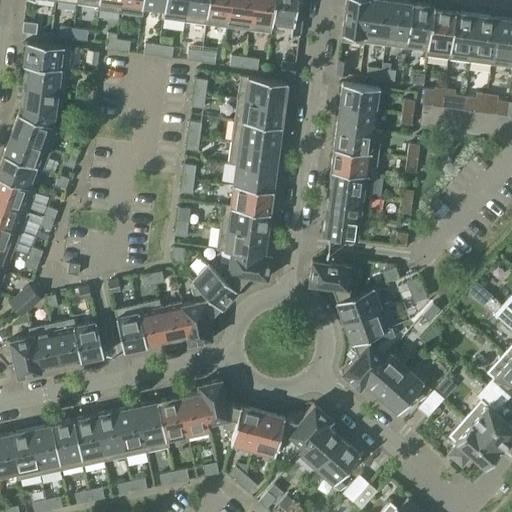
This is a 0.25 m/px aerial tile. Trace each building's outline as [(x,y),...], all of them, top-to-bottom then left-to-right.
[(96,9),(97,9),(98,0),(76,0),(76,3),(97,6),(96,9)] [(98,0),(97,9),(119,12),(120,0),(98,0)] [(120,0),(119,12),(140,15),(142,0),(120,0)] [(161,18),(162,18),(164,0),(142,0),(140,15),(142,15),(143,8),(162,10),(161,18)] [(164,0),(162,18),(184,21),(186,0),(164,0)] [(186,0),(184,21),(205,24),(208,0),(186,0)] [(208,0),(205,24),(226,27),(229,0),(208,0)] [(229,0),(226,27),(248,29),(251,0),(229,0)] [(251,0),(248,29),(269,32),(273,0),(251,0)] [(273,0),(269,32),(270,32),(272,22),(290,24),(289,34),(299,35),(303,1),(299,0),(273,0)] [(344,0),(339,40),(362,44),(367,0),(344,0)] [(364,42),(384,44),(389,0),(367,0),(362,44),(363,44),(364,42)] [(389,0),(384,44),(405,47),(411,2),(395,0),(389,0)] [(425,55),(426,55),(433,5),(411,2),(405,47),(425,50),(425,55)] [(426,55),(447,58),(454,11),(433,8),(434,5),(433,5),(426,55)] [(447,58),(469,61),(475,14),(454,11),(447,58)] [(469,61),(490,64),(496,17),(475,14),(469,61)] [(490,64),(511,67),(511,65),(511,18),(496,17),(490,64)] [(37,22),(23,21),(21,32),(35,33),(37,22)] [(58,36),(72,38),(73,27),(59,25),(58,36)] [(73,27),(72,38),(86,40),(87,29),(73,27)] [(114,50),(114,49),(116,38),(116,34),(107,32),(105,49),(114,50)] [(116,38),(114,49),(128,51),(130,40),(116,38)] [(25,40),(22,63),(67,69),(70,46),(25,40)] [(143,53),(157,55),(158,44),(144,42),(143,53)] [(158,44),(157,55),(171,57),(172,46),(158,44)] [(186,59),(200,61),(201,50),(187,48),(186,59)] [(85,61),(96,62),(98,51),(87,49),(85,61)] [(201,50),(200,61),(214,62),(216,52),(201,50)] [(229,65),(243,67),(244,56),(230,54),(229,65)] [(244,56),(243,67),(257,69),(258,58),(244,56)] [(335,73),(346,74),(348,60),(337,59),(335,73)] [(279,72),(293,74),(295,63),(281,61),(279,72)] [(25,65),(22,84),(65,90),(67,69),(22,63),(22,64),(25,65)] [(365,77),(379,79),(381,68),(367,66),(365,77)] [(381,68),(379,79),(393,80),(395,70),(381,68)] [(408,82),(422,84),(424,74),(410,72),(408,82)] [(239,75),(236,97),(283,103),(286,81),(239,75)] [(196,78),(194,92),(205,93),(207,79),(196,78)] [(82,82),(81,94),(92,96),(93,84),(82,82)] [(341,82),(338,104),(376,109),(379,87),(341,82)] [(19,107),(17,113),(57,128),(58,126),(51,124),(54,116),(57,91),(64,92),(65,90),(22,84),(19,107)] [(424,87),(422,104),(431,105),(433,89),(424,87)] [(205,93),(194,92),(192,106),(203,107),(205,93)] [(92,96),(81,94),(79,106),(90,108),(92,96)] [(451,108),(462,109),(464,95),(453,94),(451,108)] [(464,95),(462,109),(473,111),(475,97),(464,95)] [(236,97),(233,119),(280,125),(283,103),(236,97)] [(403,98),(401,110),(412,112),(414,100),(403,98)] [(494,113),(505,115),(507,101),(496,99),(494,113)] [(338,104),(335,126),(381,132),(381,130),(373,129),(376,109),(338,104)] [(412,112),(401,110),(399,122),(410,124),(412,112)] [(17,113),(10,134),(50,148),(57,128),(17,113)] [(233,119),(230,140),(278,146),(280,125),(233,119)] [(190,120),(188,134),(199,136),(201,122),(190,120)] [(335,126),(333,147),(378,153),(381,132),(335,126)] [(42,168),(50,148),(10,134),(2,154),(35,166),(42,168)] [(199,136),(188,134),(186,148),(197,150),(199,136)] [(230,140),(228,161),(275,168),(278,146),(230,140)] [(408,143),(406,157),(417,158),(418,144),(408,143)] [(69,144),(65,154),(76,158),(79,148),(69,144)] [(333,147),(330,169),(375,175),(378,153),(333,147)] [(2,154),(0,159),(0,176),(35,189),(35,188),(28,185),(35,166),(2,154)] [(76,158),(65,154),(62,164),(72,167),(76,158)] [(417,158),(406,157),(404,171),(415,172),(417,158)] [(235,164),(232,184),(272,189),(275,168),(228,161),(227,163),(235,164)] [(184,163),(182,177),(193,179),(195,165),(184,163)] [(330,169),(327,190),(369,196),(372,175),(375,176),(375,175),(330,169)] [(54,184),(65,187),(68,178),(58,174),(54,184)] [(0,176),(0,199),(27,209),(35,189),(0,176)] [(193,179),(182,177),(180,191),(191,193),(193,179)] [(222,203),(222,205),(269,211),(272,189),(232,184),(230,204),(222,203)] [(402,188),(400,200),(411,201),(412,190),(402,188)] [(327,190),(324,212),(366,217),(369,196),(327,190)] [(0,199),(0,222),(20,230),(27,209),(0,199)] [(411,201),(400,200),(398,212),(409,213),(411,201)] [(222,205),(219,226),(266,232),(269,211),(222,205)] [(46,206),(43,215),(53,219),(57,209),(46,206)] [(179,206),(177,220),(187,222),(189,208),(179,206)] [(366,217),(324,212),(321,234),(328,235),(327,237),(329,237),(329,235),(356,239),(359,218),(366,219),(366,217)] [(53,219),(43,215),(40,225),(50,228),(53,219)] [(187,222),(177,220),(175,234),(186,236),(187,222)] [(0,222),(0,245),(13,250),(20,230),(0,222)] [(219,226),(216,248),(270,255),(270,254),(263,253),(266,232),(219,226)] [(394,243),(405,244),(407,233),(396,231),(394,243)] [(0,245),(0,268),(5,271),(13,250),(0,245)] [(32,246),(28,256),(38,259),(42,250),(32,246)] [(171,260),(182,261),(184,247),(173,246),(171,260)] [(216,263),(212,267),(212,268),(236,290),(237,290),(236,289),(248,275),(267,278),(270,255),(216,248),(216,249),(230,251),(228,265),(216,263)] [(38,259),(28,256),(25,265),(35,269),(38,259)] [(331,286),(336,299),(336,300),(350,295),(349,294),(355,292),(358,266),(311,259),(308,283),(331,286)] [(68,262),(66,273),(77,275),(79,263),(68,262)] [(191,281),(196,285),(197,284),(221,307),(236,290),(212,268),(212,267),(208,263),(191,281)] [(381,271),(385,282),(398,277),(394,267),(381,271)] [(161,270),(151,272),(153,283),(163,281),(161,270)] [(153,283),(151,272),(141,274),(143,285),(153,283)] [(405,281),(409,292),(422,287),(418,276),(405,281)] [(107,281),(109,292),(119,290),(117,279),(107,281)] [(28,284),(18,293),(24,300),(34,291),(28,284)] [(180,301),(180,302),(187,336),(186,336),(188,343),(211,338),(207,320),(219,307),(220,307),(221,307),(197,284),(196,285),(192,289),(195,301),(181,304),(180,301)] [(77,288),(80,298),(90,296),(87,285),(77,288)] [(334,300),(342,321),(380,307),(372,286),(355,292),(349,294),(350,295),(336,300),(336,299),(334,300)] [(422,287),(409,292),(413,302),(426,297),(422,287)] [(34,291),(24,300),(30,307),(40,298),(34,291)] [(8,301),(14,308),(24,300),(18,293),(8,301)] [(44,295),(46,306),(56,304),(54,294),(44,295)] [(511,296),(510,295),(502,304),(511,313),(511,296)] [(157,299),(135,304),(145,345),(166,341),(157,299)] [(158,299),(157,299),(166,341),(186,336),(187,336),(180,302),(160,306),(158,299)] [(24,300),(14,308),(20,315),(30,307),(24,300)] [(439,309),(432,302),(421,315),(428,321),(439,309)] [(145,345),(135,304),(113,309),(122,348),(121,348),(121,350),(122,349),(122,350),(145,345)] [(511,313),(502,304),(494,313),(511,329),(511,313)] [(350,342),(352,342),(351,341),(365,336),(365,337),(377,332),(388,328),(380,307),(342,321),(350,342)] [(73,317),(71,318),(80,359),(103,355),(102,354),(103,354),(103,352),(102,352),(95,320),(74,325),(73,317)] [(71,318),(50,322),(59,364),(80,359),(71,318)] [(50,322),(29,327),(39,371),(40,371),(40,368),(59,364),(50,322)] [(39,371),(29,327),(27,327),(29,335),(8,339),(9,341),(0,348),(0,357),(6,364),(14,363),(17,376),(39,371)] [(359,388),(363,383),(363,382),(384,357),(373,348),(380,340),(377,332),(365,337),(365,336),(351,341),(352,342),(356,354),(341,372),(359,388)] [(511,342),(502,353),(511,361),(511,342)] [(363,383),(379,396),(406,367),(389,351),(384,357),(363,382),(363,383)] [(493,376),(485,386),(503,402),(511,393),(511,361),(502,353),(486,371),(493,376)] [(406,367),(379,396),(396,411),(412,394),(419,400),(430,388),(406,367)] [(197,384),(198,391),(199,391),(206,423),(207,422),(221,419),(222,428),(233,431),(236,419),(237,420),(240,406),(239,406),(225,402),(220,379),(197,384)] [(480,399),(464,417),(500,448),(511,434),(511,427),(495,412),(503,402),(485,386),(476,395),(480,399)] [(417,407),(427,415),(443,397),(433,389),(417,407)] [(198,391),(178,395),(186,434),(208,429),(207,422),(206,423),(199,391),(198,391)] [(178,395),(157,400),(167,446),(168,446),(167,439),(186,434),(178,395)] [(157,400),(136,405),(146,451),(167,446),(157,400)] [(297,421),(283,417),(282,417),(279,431),(280,431),(277,442),(287,445),(293,438),(303,447),(298,453),(299,454),(330,418),(313,403),(297,421)] [(136,405),(114,409),(125,456),(146,451),(136,405)] [(239,405),(239,406),(240,406),(237,420),(236,419),(233,431),(229,443),(252,449),(262,410),(239,405)] [(114,409),(93,414),(104,460),(125,456),(114,409)] [(284,416),(262,410),(252,449),(273,455),(277,442),(280,431),(279,431),(282,417),(283,417),(284,416)] [(93,414),(72,419),(82,465),(104,460),(93,414)] [(500,448),(464,417),(448,435),(457,442),(447,453),(461,465),(471,455),(484,466),(500,448)] [(331,419),(330,418),(299,454),(316,468),(342,438),(326,424),(331,419)] [(72,419),(51,423),(61,470),(82,465),(72,419)] [(51,423),(30,428),(40,474),(61,470),(51,423)] [(30,428),(9,432),(19,479),(40,474),(30,428)] [(9,432),(0,434),(0,475),(15,472),(17,479),(19,479),(9,432)] [(359,453),(342,438),(316,468),(340,490),(350,477),(343,471),(359,453)] [(202,464),(204,475),(218,472),(215,461),(202,464)] [(227,473),(238,483),(245,474),(235,465),(227,473)] [(186,467),(172,470),(174,481),(188,478),(186,467)] [(174,481),(172,470),(158,473),(160,484),(174,481)] [(245,474),(238,483),(249,492),(256,484),(245,474)] [(342,492),(351,500),(367,482),(358,474),(342,492)] [(144,477),(130,480),(132,491),(146,488),(144,477)] [(132,491),(130,480),(116,483),(118,494),(132,491)] [(101,486),(87,489),(90,500),(103,497),(101,486)] [(90,500),(87,489),(73,492),(76,503),(90,500)] [(257,501),(265,508),(275,498),(267,490),(257,501)] [(59,495),(45,498),(47,509),(61,506),(59,495)] [(34,511),(47,509),(45,498),(31,502),(33,511),(34,511)] [(389,502),(379,511),(419,511),(421,511),(407,498),(397,509),(389,502)]
